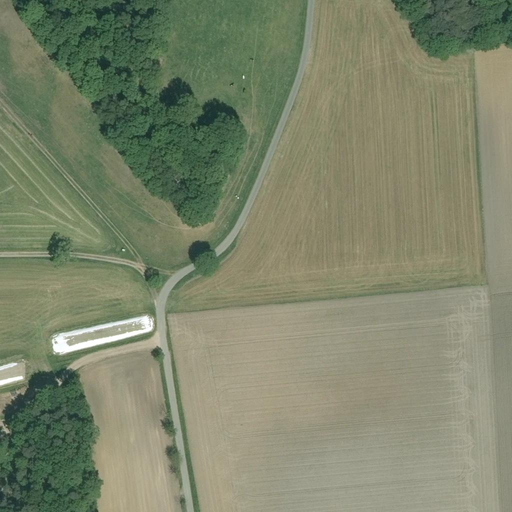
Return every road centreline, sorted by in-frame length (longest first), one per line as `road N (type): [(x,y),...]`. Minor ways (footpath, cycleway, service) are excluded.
road 1 (unclassified): [(191,511),(160,304),(174,280),(221,253),(234,236),(296,88),(312,0)]
road 2 (track): [(160,304),(139,265),(0,254)]
